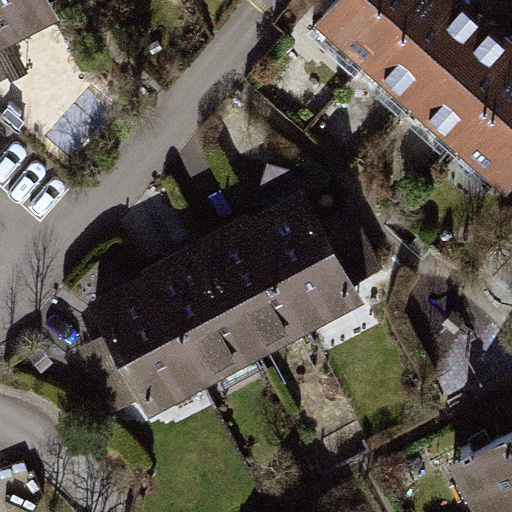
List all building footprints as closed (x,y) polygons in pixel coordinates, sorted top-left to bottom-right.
[(0,0),(0,30),(8,47),(57,22),(45,0),(0,0)] [(338,0),(314,27),(364,70),(426,0),(338,0)] [(426,0),(364,70),(410,112),(489,22),(463,0),(426,0)] [(410,112),(456,152),(511,92),(511,42),(489,22),(410,112)] [(0,51),(8,47),(0,30),(0,51)] [(511,92),(456,152),(506,198),(511,191),(511,92)] [(302,191),(254,216),(315,331),(364,306),(302,191)] [(254,216),(202,244),(263,359),(315,331),(254,216)] [(202,244),(148,272),(210,388),(263,359),(202,244)] [(148,272),(87,305),(150,421),(210,388),(148,272)] [(210,503),(251,489),(219,393),(178,406),(210,503)] [(511,431),(446,467),(469,511),(484,511),(511,496),(511,431)] [(511,511),(511,496),(484,511),(511,511)]
